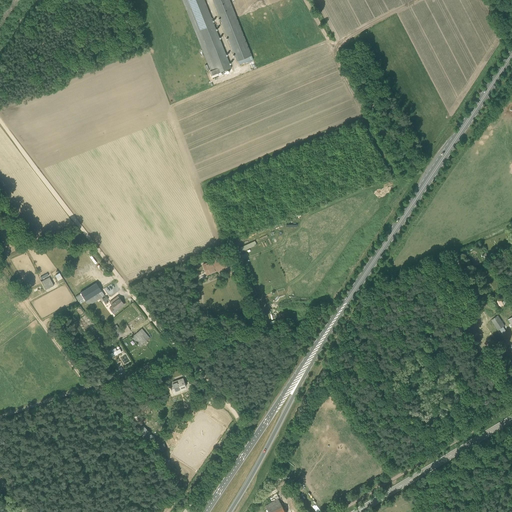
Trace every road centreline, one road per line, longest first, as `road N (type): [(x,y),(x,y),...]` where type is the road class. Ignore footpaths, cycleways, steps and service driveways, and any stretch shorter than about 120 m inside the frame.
road 1 (track): [(238,419),(144,311),(0,121)]
road 2 (primary): [(320,340),(511,54)]
road 3 (track): [(364,243),(329,297),(182,354)]
road 4 (primary): [(320,340),(206,511)]
road 5 (primary): [(228,511),(320,340)]
road 6 (unclassified): [(0,417),(182,354)]
road 7 (tertiary): [(357,511),(511,418)]
road 8 (track): [(304,0),(329,44),(420,0)]
road 9 (track): [(89,387),(0,267)]
